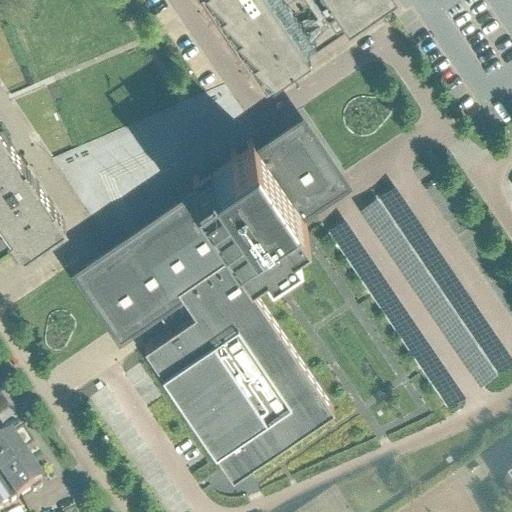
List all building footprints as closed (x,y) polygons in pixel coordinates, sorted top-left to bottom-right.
[(208,0),(262,79),(381,0),(208,0)] [(294,205),(334,178),(296,122),(259,147),(253,139),(251,135),(191,175),(199,187),(112,246),(85,265),(123,321),(152,301),(169,326),(143,343),(231,473),(332,404),(228,250),(241,241),(249,253),(261,244),(267,253),(296,233),(290,225),(302,216),(294,205)] [(0,217),(20,247),(63,218),(0,124),(0,217)] [(0,478),(26,461),(10,438),(0,444),(0,478)] [(26,461),(0,478),(0,501),(3,506),(8,502),(10,505),(41,484),(26,461)] [(511,476),(503,483),(511,496),(511,476)] [(300,511),(350,511),(335,489),(300,511)]
